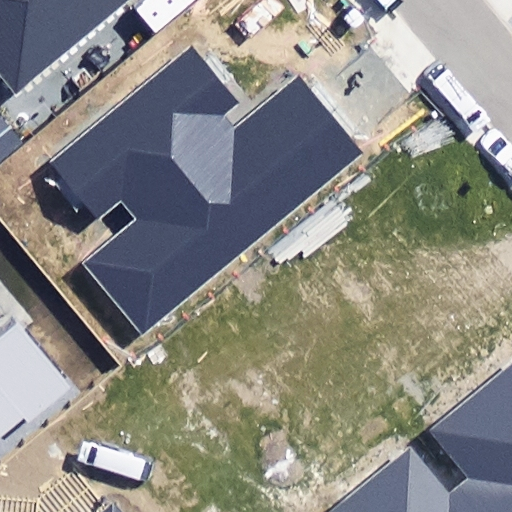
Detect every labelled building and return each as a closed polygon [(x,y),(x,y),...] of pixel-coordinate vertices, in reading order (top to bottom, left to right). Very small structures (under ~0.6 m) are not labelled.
[(0,0),(0,70),(18,91),(124,0),(0,0)] [(240,102),(191,43),(47,162),(98,224),(123,204),(138,221),(83,266),(142,336),(363,153),(298,77),(233,130),(222,117),(240,102)] [(0,336),(0,454),(79,390),(21,319),(0,336)] [(478,480),(464,490),(481,511),(511,511),(511,364),(435,424),(478,480)] [(481,511),(464,490),(449,502),(411,454),(336,511),(481,511)] [(126,511),(116,500),(100,511),(126,511)]
